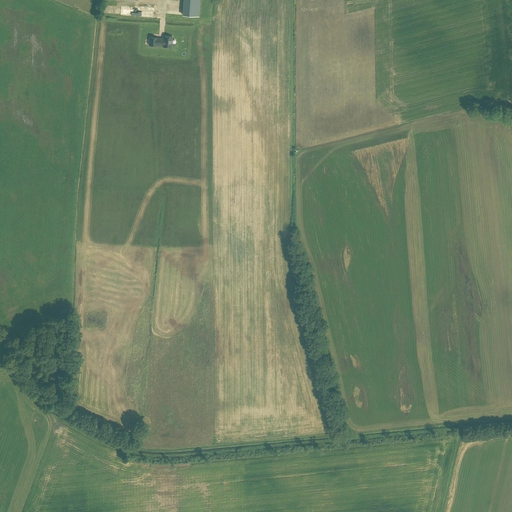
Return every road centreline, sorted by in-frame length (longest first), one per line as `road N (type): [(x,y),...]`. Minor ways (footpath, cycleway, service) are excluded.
road 1 (track): [(356,433),(511,417)]
road 2 (track): [(271,440),(356,433),(291,445)]
